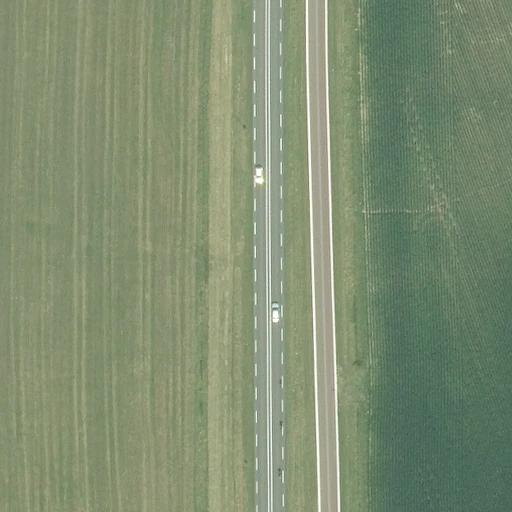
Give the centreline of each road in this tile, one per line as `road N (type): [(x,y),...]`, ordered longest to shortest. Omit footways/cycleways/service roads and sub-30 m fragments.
road 1 (unclassified): [(329,511),(320,0)]
road 2 (primary): [(269,511),(262,0)]
road 3 (track): [(225,511),(223,282),(210,263),(188,261)]
